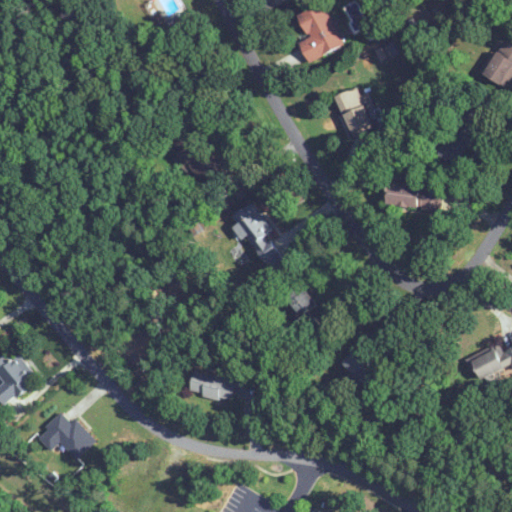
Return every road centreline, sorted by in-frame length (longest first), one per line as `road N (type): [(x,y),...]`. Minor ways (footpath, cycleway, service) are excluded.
road 1 (residential): [(0,258),(130,410),(161,432),(226,454),(341,466),(422,511)]
road 2 (residential): [(221,0),(322,178),(400,278),(435,288),(452,282),(480,257),(511,206)]
